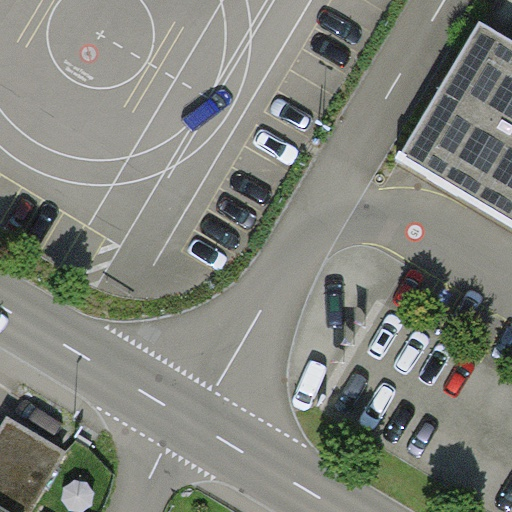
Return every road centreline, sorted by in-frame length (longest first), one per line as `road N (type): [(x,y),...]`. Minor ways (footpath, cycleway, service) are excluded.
road 1 (secondary): [(190,422),(0,308)]
road 2 (secondary): [(341,511),(190,422)]
